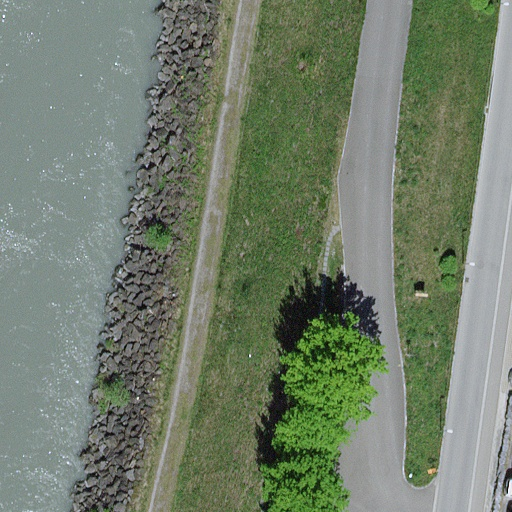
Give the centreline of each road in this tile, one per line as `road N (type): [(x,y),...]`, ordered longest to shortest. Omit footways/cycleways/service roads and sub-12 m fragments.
road 1 (track): [(257,0),(174,468),(159,511)]
road 2 (track): [(356,494),(382,327),(365,160),(389,0)]
road 3 (unclassified): [(449,511),(511,81)]
